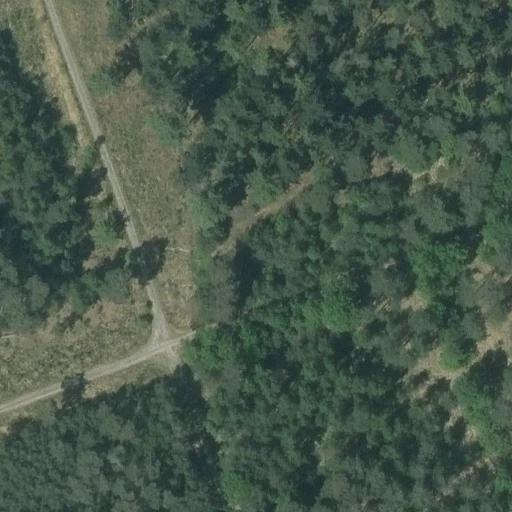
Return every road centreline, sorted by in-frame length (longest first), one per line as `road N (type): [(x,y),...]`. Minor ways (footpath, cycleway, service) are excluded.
road 1 (track): [(0,409),(511,212)]
road 2 (track): [(49,0),(167,344)]
road 3 (track): [(230,511),(167,344)]
